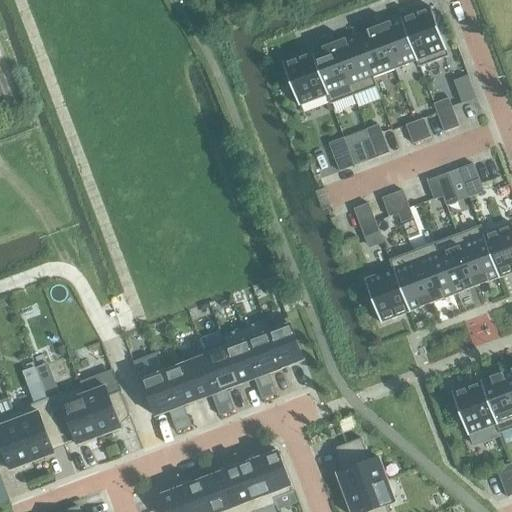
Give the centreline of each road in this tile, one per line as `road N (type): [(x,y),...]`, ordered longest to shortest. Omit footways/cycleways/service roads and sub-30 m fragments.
road 1 (track): [(105,327),(131,293),(21,0)]
road 2 (residential): [(509,128),(330,196)]
road 3 (residential): [(284,411),(110,475)]
road 4 (residential): [(509,128),(460,0)]
road 5 (track): [(68,273),(49,225),(0,164)]
